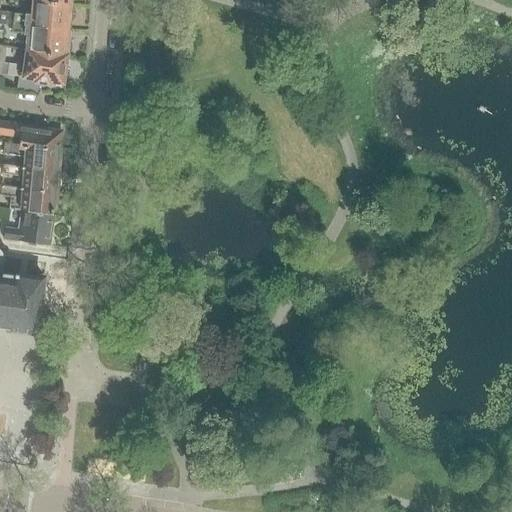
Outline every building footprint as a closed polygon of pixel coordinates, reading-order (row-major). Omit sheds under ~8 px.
[(72,6),(30,0),(29,15),(15,13),(14,23),(70,31),(70,29),(67,29),(67,23),(69,23),(71,23),(72,6)] [(0,23),(14,26),(14,23),(15,13),(0,11),(0,23)] [(24,47),(24,50),(68,56),(70,39),(67,38),(66,38),(67,32),(70,32),(70,31),(14,23),(14,26),(13,31),(27,34),(26,47),(24,47)] [(0,46),(0,75),(0,76),(1,74),(34,79),(33,82),(52,85),(52,84),(64,86),(69,56),(68,56),(24,50),(21,66),(8,64),(8,65),(2,64),(5,47),(0,46)] [(14,142),(14,144),(56,151),(58,151),(60,129),(57,128),(57,131),(51,130),(51,132),(0,124),(0,135),(19,138),(18,143),(14,142)] [(14,144),(4,143),(3,149),(2,153),(24,156),(23,166),(23,167),(54,172),(56,172),(57,167),(59,167),(60,158),(58,156),(56,156),(56,151),(14,144)] [(22,176),(21,188),(21,189),(52,194),(52,193),(55,194),(55,188),(57,188),(58,179),(56,177),(54,177),(54,172),(23,167),(23,166),(3,164),(1,173),(22,176)] [(53,209),(56,209),(56,201),(54,198),(52,198),(52,194),(21,189),(21,188),(1,184),(1,185),(0,191),(0,193),(0,194),(10,197),(8,209),(20,210),(53,215),(53,209)] [(48,246),(53,215),(20,210),(17,228),(5,227),(3,239),(48,246)] [(13,273),(12,281),(0,278),(0,324),(9,326),(8,329),(23,331),(24,328),(29,329),(35,330),(44,272),(43,275),(43,277),(13,273)]
